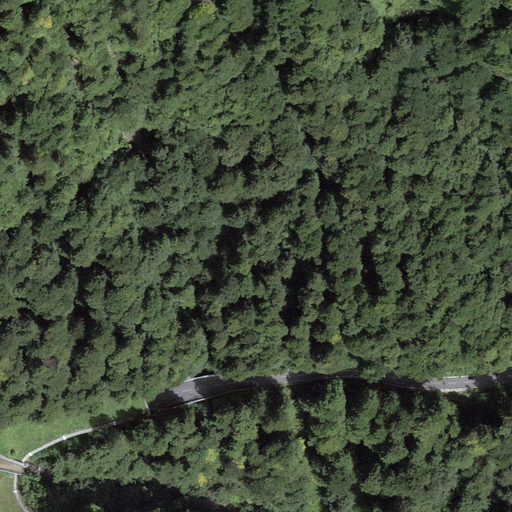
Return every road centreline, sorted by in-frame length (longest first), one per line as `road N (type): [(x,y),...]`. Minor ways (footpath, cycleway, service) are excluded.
road 1 (primary): [(511,375),(438,383),(346,370),(147,401)]
road 2 (primary): [(11,511),(3,474),(25,443),(147,401)]
